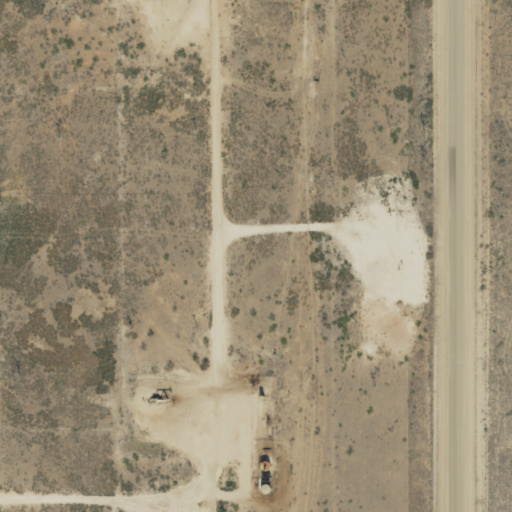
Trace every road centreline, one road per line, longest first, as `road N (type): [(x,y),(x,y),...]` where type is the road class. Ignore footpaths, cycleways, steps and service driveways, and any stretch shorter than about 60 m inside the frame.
road 1 (residential): [(454,511),(457,0)]
road 2 (track): [(217,511),(217,0)]
road 3 (track): [(0,482),(213,489)]
